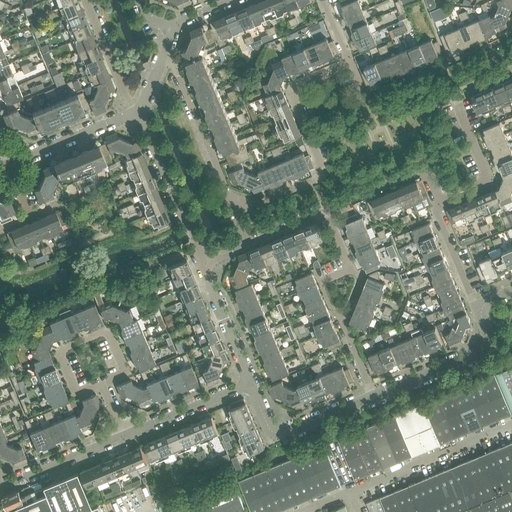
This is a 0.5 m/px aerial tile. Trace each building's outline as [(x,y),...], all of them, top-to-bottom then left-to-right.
[(82,11),(77,0),(59,8),(61,14),(63,14),(64,14),(65,18),(82,11)] [(278,16),(271,0),(264,0),(259,2),(266,19),(270,17),(270,18),(272,19),(278,16)] [(288,10),(284,0),(271,0),(278,16),(284,14),(284,12),(284,11),(288,10)] [(300,7),(297,0),(284,0),(288,10),(292,8),(294,9),(300,7)] [(362,10),(358,0),(354,0),(342,0),(339,1),(343,10),(342,10),(342,12),(344,18),(362,10)] [(436,4),(434,0),(425,0),(429,10),(435,7),(436,4)] [(511,8),(511,0),(497,0),(496,1),(498,5),(496,11),(508,15),(511,9),(511,8)] [(266,19),(259,2),(248,7),(256,26),(262,23),(262,21),(262,20),(266,19)] [(446,5),(430,12),(433,20),(449,14),(446,5)] [(32,12),(30,6),(24,9),(26,15),(32,12)] [(256,26),(248,7),(237,12),(244,28),(247,27),(248,27),(250,28),(256,26)] [(367,22),(362,10),(344,18),(347,24),(348,25),(349,24),(351,29),(367,22)] [(86,22),(82,11),(65,18),(67,22),(66,22),(66,24),(68,30),(86,22)] [(505,22),(508,15),(496,11),(494,16),(491,17),(496,32),(507,27),(505,22)] [(244,28),(237,12),(226,16),(233,35),(239,32),(240,30),(244,28)] [(496,32),(491,17),(490,15),(478,20),(486,38),(491,36),(492,34),(492,33),(496,32)] [(233,35),(226,16),(214,21),(221,38),(225,36),(228,37),(233,35)] [(486,38),(478,20),(467,24),(474,41),(478,39),(478,40),(480,41),(486,38)] [(221,38),(214,21),(210,23),(212,29),(210,30),(209,29),(206,30),(205,29),(204,26),(202,27),(202,26),(190,31),(192,36),(189,43),(204,49),(206,44),(217,40),(220,47),(224,45),(221,38)] [(91,34),(86,22),(68,30),(71,36),(72,36),(73,36),(75,40),(91,34)] [(372,33),(367,22),(351,29),(352,32),(352,33),(351,34),(353,40),(372,33)] [(474,41),(467,24),(456,29),(463,47),(469,45),(470,43),(474,41)] [(402,33),(399,27),(392,30),(395,36),(402,33)] [(463,47),(456,29),(440,36),(447,52),(456,49),(458,50),(463,47)] [(376,44),(372,33),(353,40),(356,46),(358,47),(358,46),(360,51),(376,44)] [(96,45),(91,34),(75,40),(76,44),(75,46),(78,52),(96,45)] [(338,53),(333,40),(328,42),(327,39),(315,44),(323,62),(329,59),(329,58),(329,57),(338,53)] [(431,39),(419,44),(427,63),(433,60),(434,58),(433,58),(442,54),(437,41),(432,43),(431,39)] [(208,67),(203,56),(202,54),(204,49),(189,43),(186,49),(182,51),(185,59),(184,59),(183,60),(184,61),(186,66),(189,75),(208,67)] [(323,62),(315,44),(304,48),(311,65),(315,63),(315,64),(317,64),(323,62)] [(427,63),(419,44),(408,49),(415,66),(419,64),(420,64),(421,65),(427,63)] [(48,51),(46,45),(40,47),(43,53),(48,51)] [(100,56),(96,45),(78,52),(80,58),(82,59),(82,58),(84,63),(100,56)] [(232,51),(229,45),(222,48),(225,55),(232,51)] [(311,65),(304,48),(293,53),(301,71),(307,69),(307,67),(307,66),(311,65)] [(415,66),(408,49),(397,54),(405,72),(411,70),(412,68),(411,67),(415,66)] [(301,71),(293,53),(281,58),(282,60),(288,74),(293,72),(293,73),(295,74),(301,71)] [(405,72),(397,54),(386,58),(393,75),(397,73),(397,74),(399,74),(405,72)] [(105,67),(100,56),(84,63),(86,67),(85,67),(84,69),(87,74),(105,67)] [(393,75),(386,58),(375,63),(383,81),(389,79),(389,77),(389,76),(393,75)] [(288,74),(282,60),(271,65),(274,69),(271,76),(282,81),(285,76),(288,74)] [(0,79),(12,74),(8,63),(0,66),(0,79)] [(383,81),(375,63),(364,68),(365,71),(361,73),(366,86),(375,82),(375,83),(377,84),(383,81)] [(58,74),(55,67),(49,70),(52,76),(58,74)] [(110,78),(105,67),(87,74),(89,81),(91,81),(92,81),(93,85),(96,84),(110,78)] [(217,90),(208,67),(189,75),(195,88),(199,97),(217,90)] [(60,73),(58,74),(52,76),(57,87),(65,83),(60,73)] [(0,92),(17,85),(12,74),(0,79),(0,92)] [(280,86),(282,81),(271,76),(268,83),(263,85),(268,96),(282,90),(280,86)] [(114,89),(110,78),(96,84),(97,88),(95,93),(107,98),(110,91),(114,89)] [(81,88),(78,81),(73,83),(76,90),(81,88)] [(511,101),(504,82),(493,87),(500,103),(504,102),(506,103),(511,101)] [(31,93),(44,88),(42,83),(29,88),(31,93)] [(22,97),(17,85),(0,92),(0,95),(1,99),(3,99),(4,99),(6,104),(22,97)] [(500,103),(493,87),(482,92),(490,110),(496,107),(496,105),(500,103)] [(226,112),(217,90),(199,97),(208,119),(226,112)] [(287,102),(284,94),(282,90),(268,96),(266,97),(267,101),(266,103),(269,109),(287,102)] [(89,108),(86,101),(82,92),(65,99),(73,118),(84,113),(84,111),(89,109),(89,108)] [(490,110),(482,92),(470,96),(477,113),(482,111),(484,112),(490,110)] [(104,105),(107,98),(95,93),(93,98),(86,101),(89,108),(91,107),(94,114),(106,109),(104,105)] [(73,118),(65,99),(43,109),(51,127),(73,118)] [(19,127),(25,112),(20,110),(17,102),(5,107),(6,110),(2,112),(3,114),(2,114),(7,126),(12,124),(19,127)] [(291,112),(291,111),(287,102),(269,109),(271,115),(273,116),(273,115),(275,119),(291,112)] [(51,127),(43,109),(30,114),(25,112),(19,127),(25,130),(27,135),(35,132),(35,133),(36,133),(51,127)] [(236,134),(226,112),(208,119),(212,128),(214,133),(215,136),(217,142),(236,134)] [(296,124),(293,116),(291,112),(275,119),(277,123),(276,124),(275,125),(278,132),(296,124)] [(483,136),(486,142),(504,134),(499,123),(483,130),(485,134),(484,134),(483,136)] [(301,135),(300,133),(296,124),(278,132),(281,137),(282,138),(283,137),(284,142),(301,135)] [(120,152),(125,141),(118,138),(116,133),(104,138),(107,144),(110,152),(115,150),(120,152)] [(240,145),(236,134),(217,142),(221,150),(222,153),(224,152),(230,166),(250,158),(244,143),(240,145)] [(509,145),(504,134),(486,142),(488,148),(490,148),(491,148),(492,152),(509,145)] [(301,138),(296,140),(298,146),(304,144),(301,138)] [(141,152),(139,148),(136,141),(131,143),(125,141),(120,152),(125,154),(126,158),(141,152)] [(112,162),(108,153),(110,152),(107,144),(104,145),(104,144),(98,146),(97,144),(94,146),(93,147),(94,148),(87,151),(94,169),(101,166),(101,165),(101,164),(105,163),(106,164),(112,162)] [(511,156),(511,152),(509,145),(492,152),(494,156),(493,156),(493,158),(495,164),(511,156)] [(94,169),(87,151),(80,154),(80,153),(79,152),(73,155),(71,155),(71,156),(71,157),(72,157),(65,160),(73,178),(78,176),(79,174),(79,173),(87,170),(87,171),(89,171),(94,169)] [(145,164),(143,157),(141,152),(126,158),(124,159),(126,163),(125,163),(125,165),(127,171),(145,164)] [(314,167),(309,154),(304,157),(302,153),(292,158),(299,176),(305,173),(306,172),(306,171),(310,169),(314,167)] [(511,156),(495,164),(498,170),(499,170),(500,170),(502,175),(511,170),(511,156)] [(299,176),(292,158),(281,162),(287,179),(291,177),(292,178),(293,178),(299,176)] [(73,178),(65,160),(58,163),(58,162),(57,161),(56,162),(49,164),(49,165),(49,166),(42,169),(44,174),(42,181),(57,187),(59,182),(65,179),(65,180),(67,181),(73,178)] [(287,179),(281,162),(269,167),(277,185),(283,183),(284,181),(284,180),(287,179)] [(150,175),(149,171),(145,164),(127,171),(129,177),(131,178),(132,178),(134,182),(150,175)] [(245,185),(250,174),(245,171),(243,166),(229,173),(234,184),(238,182),(245,185)] [(277,185),(269,167),(258,172),(265,188),(269,186),(270,187),(271,188),(277,185)] [(511,170),(502,175),(503,178),(501,184),(511,188),(511,170)] [(265,188),(258,172),(257,172),(258,174),(255,175),(250,174),(245,185),(252,188),(254,193),(265,188)] [(155,186),(152,179),(150,175),(134,182),(135,186),(134,187),(136,193),(155,186)] [(421,179),(405,186),(413,204),(419,201),(419,200),(419,199),(423,197),(422,194),(426,192),(421,179)] [(58,200),(55,192),(57,187),(42,181),(39,188),(34,190),(39,202),(40,201),(41,203),(45,201),(46,205),(58,200)] [(511,198),(510,195),(511,190),(511,188),(501,184),(499,189),(495,190),(501,204),(511,199),(511,198)] [(159,197),(158,193),(155,186),(136,193),(139,199),(141,200),(143,204),(159,197)] [(413,204),(405,186),(394,191),(401,207),(405,205),(405,206),(407,206),(413,204)] [(501,204),(495,190),(484,195),(491,213),(497,210),(498,208),(502,206),(501,204)] [(401,207),(394,191),(383,195),(390,213),(397,210),(397,209),(397,208),(401,207)] [(390,213),(383,195),(367,202),(372,215),(377,213),(378,216),(383,214),(383,215),(385,216),(390,213)] [(491,213),(484,195),(473,200),(480,216),(483,214),(484,215),(485,215),(491,213)] [(164,209),(161,201),(159,197),(143,204),(144,208),(143,210),(146,216),(164,209)] [(14,212),(9,200),(5,202),(0,200),(0,223),(0,224),(12,219),(10,216),(9,214),(14,212)] [(480,216),(473,200),(462,204),(469,222),(475,220),(476,217),(480,216)] [(123,212),(134,208),(133,204),(121,209),(123,212)] [(469,222),(462,204),(446,211),(451,224),(456,222),(457,225),(461,223),(461,224),(463,225),(469,222)] [(124,216),(136,211),(134,208),(123,212),(124,216)] [(171,224),(164,209),(146,216),(148,222),(150,222),(151,222),(152,227),(156,225),(158,229),(171,224)] [(65,224),(61,212),(60,211),(44,217),(52,236),(58,233),(59,232),(58,231),(63,229),(61,226),(65,224)] [(367,228),(362,216),(358,218),(356,213),(343,219),(347,228),(346,230),(348,236),(367,228)] [(414,226),(412,221),(411,221),(409,214),(405,216),(407,222),(410,228),(414,226)] [(511,226),(507,216),(502,218),(507,228),(511,226)] [(52,236),(44,217),(33,222),(40,239),(44,237),(44,238),(46,238),(52,236)] [(40,239),(33,222),(22,227),(24,230),(30,245),(36,243),(37,241),(36,240),(40,239)] [(434,234),(429,222),(413,229),(415,234),(414,234),(413,235),(416,242),(434,234)] [(323,240),(319,232),(316,223),(304,228),(312,246),(318,244),(318,242),(318,241),(323,240)] [(484,225),(486,232),(488,236),(492,234),(487,224),(484,225)] [(30,245),(24,230),(22,227),(6,233),(11,246),(15,245),(17,248),(21,246),(21,247),(24,248),(30,245)] [(312,246),(304,228),(293,233),(300,249),(304,247),(305,248),(306,249),(312,246)] [(371,239),(367,228),(348,236),(351,241),(353,242),(355,246),(371,239)] [(300,249),(293,233),(282,237),(290,256),(296,253),(297,251),(297,250),(300,249)] [(438,245),(434,234),(416,242),(418,247),(420,248),(421,248),(422,252),(438,245)] [(475,240),(473,235),(460,241),(462,246),(475,240)] [(290,256),(282,237),(271,242),(278,258),(282,256),(282,257),(284,258),(290,256)] [(72,238),(57,244),(60,250),(75,244),(72,238)] [(376,250),(371,239),(355,246),(356,250),(355,252),(358,258),(376,250)] [(278,258),(271,242),(260,247),(268,265),(274,262),(274,260),(278,258)] [(393,244),(386,247),(390,258),(397,255),(393,244)] [(443,256),(438,245),(422,252),(424,256),(423,256),(422,258),(425,264),(443,256)] [(268,265),(260,247),(249,251),(255,265),(254,265),(255,268),(260,266),(262,267),(268,265)] [(511,247),(501,252),(508,269),(511,267),(511,247)] [(508,269),(501,252),(499,248),(488,253),(490,257),(498,275),(504,273),(505,271),(504,270),(508,269)] [(381,262),(376,250),(358,258),(360,263),(362,264),(366,273),(379,267),(377,263),(381,262)] [(255,265),(249,251),(238,256),(240,261),(237,267),(249,272),(251,267),(254,265),(255,265)] [(448,267),(443,256),(425,264),(427,270),(429,270),(430,270),(431,274),(448,267)] [(498,275),(490,257),(479,262),(480,265),(476,267),(481,280),(490,276),(490,277),(492,278),(498,275)] [(191,272),(188,266),(186,260),(169,267),(171,271),(170,273),(172,279),(191,272)] [(248,282),(247,277),(249,272),(237,267),(234,274),(229,276),(234,288),(248,282)] [(452,278),(448,267),(431,274),(433,278),(432,278),(432,280),(434,286),(452,278)] [(384,283),(377,280),(379,275),(377,271),(369,274),(363,288),(381,295),(384,290),(383,288),(382,288),(384,283)] [(195,283),(194,278),(191,272),(172,279),(175,285),(177,286),(179,289),(195,283)] [(316,284),(312,272),(295,279),(297,283),(296,284),(296,286),(298,291),(316,284)] [(457,289),(452,278),(434,286),(437,292),(439,292),(441,296),(457,289)] [(200,294),(198,289),(195,283),(179,289),(181,293),(180,294),(179,296),(181,301),(200,294)] [(256,294),(252,283),(235,290),(237,294),(236,295),(236,297),(238,302),(256,294)] [(321,295),(316,284),(298,291),(300,297),(303,298),(305,302),(321,295)] [(379,301),(381,295),(363,288),(358,299),(375,306),(376,302),(377,302),(379,301)] [(113,320),(118,308),(112,305),(110,300),(103,303),(98,289),(92,292),(98,305),(103,320),(108,318),(113,320)] [(462,300),(461,298),(457,289),(441,296),(442,300),(441,302),(444,308),(462,300)] [(204,305),(203,301),(200,294),(181,301),(184,308),(186,308),(187,308),(188,312),(204,305)] [(261,306),(256,294),(238,302),(241,308),(242,309),(243,309),(245,313),(261,306)] [(326,306),(321,295),(305,302),(306,305),(306,306),(305,308),(308,314),(326,306)] [(373,309),(375,306),(358,299),(354,310),(372,318),(375,312),(374,310),(373,309)] [(467,312),(462,300),(444,308),(446,314),(448,315),(448,314),(451,319),(452,318),(467,312)] [(101,321),(94,304),(83,309),(90,327),(96,325),(97,323),(97,322),(101,321)] [(209,316),(207,311),(204,305),(188,312),(190,316),(189,316),(189,317),(191,323),(209,316)] [(266,316),(261,306),(245,313),(246,317),(245,319),(247,324),(266,316)] [(330,317),(326,306),(308,314),(309,316),(310,319),(312,320),(314,324),(330,317)] [(134,320),(133,316),(130,309),(125,311),(118,308),(113,320),(118,322),(120,326),(134,320)] [(90,327),(83,309),(72,314),(78,330),(82,328),(83,329),(84,330),(90,327)] [(370,323),(372,318),(354,310),(349,322),(366,329),(367,324),(368,324),(370,323)] [(471,323),(467,312),(452,318),(454,322),(452,327),(464,331),(466,325),(471,323)] [(78,330),(72,314),(61,318),(68,337),(74,334),(75,332),(78,330)] [(214,327),(212,323),(209,316),(191,323),(194,329),(196,330),(197,334),(214,327)] [(270,328),(266,316),(247,324),(250,330),(252,331),(254,335),(270,328)] [(335,328),(330,317),(314,324),(316,328),(315,328),(315,330),(317,336),(335,328)] [(68,337),(61,318),(49,323),(50,326),(56,340),(60,338),(61,338),(62,339),(68,337)] [(141,330),(137,319),(134,320),(120,326),(122,330),(121,330),(120,332),(123,338),(141,330)] [(56,340),(50,326),(39,330),(41,335),(38,341),(50,346),(52,341),(56,340)] [(218,338),(216,333),(214,327),(197,334),(199,338),(198,338),(198,340),(200,346),(218,338)] [(461,339),(464,331),(452,327),(450,332),(445,334),(451,348),(463,343),(461,339)] [(275,338),(270,328),(254,335),(256,339),(255,339),(254,341),(256,346),(275,338)] [(342,344),(335,328),(317,336),(319,341),(321,342),(322,342),(324,346),(327,345),(329,349),(338,345),(342,344)] [(442,344),(435,328),(424,332),(431,351),(437,348),(438,347),(438,346),(442,344)] [(146,341),(141,330),(123,338),(125,344),(127,344),(128,344),(129,348),(146,341)] [(431,351),(424,332),(413,337),(420,354),(424,352),(424,353),(426,353),(431,351)] [(420,354),(413,337),(402,342),(409,360),(415,358),(416,356),(416,355),(420,354)] [(223,350),(221,343),(218,338),(200,346),(203,351),(204,352),(205,352),(207,356),(223,350)] [(279,350),(275,338),(256,346),(259,352),(261,353),(262,353),(263,356),(279,350)] [(48,351),(50,346),(38,341),(36,347),(30,350),(35,361),(49,355),(48,351)] [(151,352),(146,341),(129,348),(131,352),(130,354),(132,360),(151,352)] [(409,360),(402,342),(391,346),(398,363),(401,361),(402,362),(403,363),(409,360)] [(398,363),(391,346),(380,351),(387,370),(393,367),(394,365),(393,365),(398,363)] [(228,361),(223,350),(207,356),(207,357),(209,356),(211,359),(209,364),(220,369),(223,363),(228,361)] [(284,361),(279,350),(263,356),(265,361),(264,361),(263,363),(266,368),(284,361)] [(387,370),(380,351),(368,356),(369,359),(365,361),(370,374),(379,371),(380,371),(381,372),(387,370)] [(155,364),(151,352),(132,360),(135,366),(136,367),(137,366),(139,371),(155,364)] [(49,355),(35,361),(33,361),(34,366),(33,368),(36,374),(54,366),(49,355)] [(289,373),(284,361),(266,368),(268,375),(270,375),(271,375),(273,379),(289,373)] [(338,390),(331,372),(324,375),(319,363),(315,365),(318,371),(320,376),(326,393),(330,391),(331,392),(332,392),(338,390)] [(218,376),(220,369),(209,364),(206,369),(202,372),(208,386),(220,381),(218,376)] [(59,378),(54,366),(36,374),(38,380),(40,381),(41,380),(42,385),(59,378)] [(197,382),(190,366),(179,371),(187,389),(192,386),(193,385),(193,384),(197,382)] [(511,366),(478,381),(495,421),(511,414),(511,413),(511,366)] [(353,381),(348,368),(344,370),(342,367),(331,372),(338,390),(344,387),(345,386),(345,385),(353,381)] [(187,389),(179,371),(168,375),(175,392),(179,390),(179,391),(181,391),(187,389)] [(175,392),(168,375),(157,380),(164,398),(170,396),(171,394),(171,393),(175,392)] [(326,393),(320,376),(308,381),(316,399),(322,397),(323,395),(322,394),(326,393)] [(63,388),(59,378),(42,385),(44,388),(43,389),(43,390),(45,396),(63,388)] [(132,398),(138,386),(132,384),(130,380),(116,386),(121,397),(126,396),(132,398)] [(164,398),(157,380),(145,385),(146,387),(152,401),(157,399),(157,400),(159,401),(164,398)] [(284,399),(289,387),(284,385),(282,381),(268,386),(273,399),(278,396),(284,399)] [(316,399),(308,381),(297,386),(298,388),(304,402),(308,400),(308,401),(310,402),(316,399)] [(495,421),(478,381),(464,387),(480,427),(495,421)] [(152,401),(146,387),(143,388),(138,386),(132,398),(139,401),(141,406),(152,401)] [(304,402),(298,388),(294,389),(289,387),(284,399),(291,402),(293,407),(304,402)] [(480,427),(464,387),(451,392),(467,432),(480,427)] [(68,400),(63,388),(45,396),(48,403),(49,403),(50,403),(52,407),(68,400)] [(467,432),(451,392),(437,398),(454,438),(467,432)] [(100,406),(96,394),(81,400),(83,405),(81,410),(93,415),(96,408),(100,406)] [(250,414),(246,404),(244,398),(231,403),(233,408),(229,409),(231,414),(230,414),(230,416),(232,422),(250,414)] [(454,438),(437,398),(423,404),(440,444),(454,438)] [(440,444),(423,404),(395,415),(412,455),(440,444)] [(90,422),(93,415),(81,410),(79,415),(75,417),(81,431),(92,426),(90,422)] [(81,431),(75,417),(74,414),(63,419),(70,438),(76,435),(77,433),(81,431)] [(255,425),(253,421),(250,414),(232,422),(235,428),(237,428),(239,432),(255,425)] [(412,455),(395,415),(381,421),(398,461),(412,455)] [(219,433),(216,428),(211,417),(200,421),(208,440),(214,437),(215,435),(214,435),(219,433)] [(70,438),(63,419),(52,424),(58,440),(62,439),(63,439),(65,440),(70,438)] [(208,440),(200,421),(189,426),(196,443),(200,441),(202,442),(208,440)] [(398,461),(381,421),(366,427),(383,468),(398,461)] [(58,440),(52,424),(41,429),(48,447),(54,444),(55,443),(55,442),(58,440)] [(260,436),(256,429),(255,425),(239,432),(240,436),(239,438),(241,444),(260,436)] [(196,443),(189,426),(178,431),(186,449),(191,447),(192,445),(192,444),(196,443)] [(383,468),(366,427),(352,433),(369,473),(383,468)] [(48,447),(41,429),(29,433),(36,450),(40,448),(41,448),(42,449),(48,447)] [(186,449),(178,431),(167,435),(174,452),(178,450),(178,451),(180,451),(186,449)] [(369,473),(352,433),(338,439),(355,479),(369,473)] [(174,452),(167,435),(156,440),(163,458),(169,456),(170,454),(170,453),(174,452)] [(264,448),(263,443),(260,436),(241,444),(244,450),(246,450),(248,454),(264,448)] [(163,458),(156,440),(144,445),(151,461),(156,460),(158,461),(163,458)] [(0,456),(6,459),(11,447),(6,444),(4,441),(0,442),(0,456)] [(511,490),(511,458),(506,444),(442,471),(408,485),(418,511),(460,511),(468,509),(495,498),(511,490)] [(341,485),(324,445),(310,451),(326,491),(341,485)] [(147,463),(141,446),(130,451),(137,467),(147,463)] [(27,461),(24,454),(21,447),(16,449),(11,447),(6,459),(13,461),(15,466),(27,461)] [(137,467),(130,451),(120,455),(127,471),(137,467)] [(326,491),(310,451),(296,457),(313,497),(326,491)] [(127,471),(120,455),(110,459),(117,475),(127,471)] [(313,497),(296,457),(282,462),(299,503),(313,497)] [(117,475),(110,459),(100,463),(107,480),(117,475)] [(299,503),(282,462),(268,469),(285,509),(299,503)] [(107,480),(100,463),(90,467),(97,484),(107,480)] [(97,484),(90,467),(80,472),(87,488),(97,484)] [(276,511),(285,509),(268,469),(254,474),(269,511),(276,511)] [(82,511),(93,508),(78,472),(67,477),(81,511),(82,511)] [(184,479),(181,473),(173,476),(176,482),(184,479)] [(269,511),(254,474),(239,481),(251,511),(269,511)] [(81,511),(67,477),(56,482),(68,511),(81,511)] [(68,511),(56,482),(44,487),(45,487),(48,494),(55,511),(68,511)] [(246,511),(234,483),(168,511),(246,511)] [(418,511),(408,485),(393,492),(401,511),(418,511)] [(55,511),(48,494),(45,487),(35,491),(38,498),(8,511),(55,511)] [(7,510),(38,497),(35,491),(21,497),(19,490),(2,497),(7,510)] [(511,511),(511,490),(495,498),(501,511),(511,511)] [(401,511),(393,492),(366,503),(369,511),(401,511)] [(501,511),(495,498),(468,509),(469,511),(501,511)]
